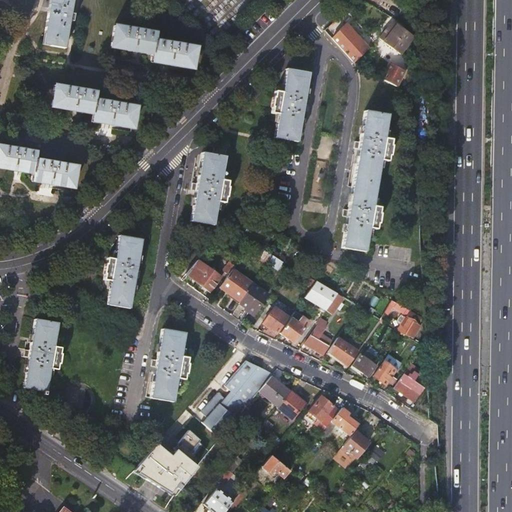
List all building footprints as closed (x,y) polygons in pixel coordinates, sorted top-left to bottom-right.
[(50,0),(43,44),(65,48),(70,21),(73,22),(74,15),(71,14),(73,0),(50,0)] [(400,54),(412,37),(393,23),(380,39),(400,54)] [(380,39),(393,23),(392,23),(380,39)] [(110,48),(151,55),(150,62),(192,69),(196,48),(177,45),(177,43),(169,42),(169,43),(155,41),(156,34),(142,32),(142,30),(134,29),(134,30),(114,27),(110,48)] [(343,50),(354,62),(366,51),(344,28),(332,39),(343,50)] [(391,64),(383,79),(396,86),(405,71),(391,64)] [(297,141),(303,111),(304,104),(309,73),(286,69),(274,137),(297,141)] [(108,103),(95,101),(96,94),(82,91),(82,90),(74,88),(74,90),(54,86),(51,107),(92,115),(90,122),(132,129),(136,109),(116,105),(116,104),(108,102),(108,103)] [(365,110),(359,141),(358,149),(347,209),(346,217),(341,247),(364,251),(388,114),(365,110)] [(213,154),(202,152),(197,183),(196,190),(190,221),(214,225),(227,147),(215,145),(213,154)] [(48,163),(35,160),(36,153),(22,151),(22,149),(15,148),(14,149),(0,147),(0,169),(32,174),(31,182),(73,188),(76,167),(56,164),(56,163),(48,162),(48,163)] [(118,235),(106,304),(130,308),(135,277),(136,270),(142,239),(118,235)] [(197,260),(185,274),(210,292),(221,277),(197,260)] [(232,269),(235,266),(229,262),(223,271),(228,275),(232,269)] [(298,278),(301,272),(294,268),(290,274),(298,278)] [(228,275),(220,286),(240,301),(253,284),(232,269),(228,275)] [(344,273),(338,269),(327,287),(333,291),(344,273)] [(327,287),(325,286),(316,281),(304,297),(326,310),(337,294),(333,291),(327,287)] [(240,301),(239,303),(253,313),(267,294),(253,284),(240,301)] [(337,294),(344,298),(347,293),(340,289),(337,294)] [(332,314),(344,298),(337,294),(326,310),(332,314)] [(389,305),(390,302),(377,294),(368,310),(381,318),(389,305)] [(399,311),(402,306),(392,300),(390,302),(389,305),(399,311)] [(268,304),(260,316),(264,319),(262,323),(276,333),(287,317),(268,304)] [(294,312),(279,333),(287,338),(287,337),(289,335),(295,340),(308,321),(294,312)] [(405,334),(412,338),(419,325),(412,320),(414,318),(409,315),(407,317),(406,317),(398,330),(405,334)] [(58,323),(34,319),(29,350),(28,357),(23,388),(46,392),(58,323)] [(324,327),(317,323),(304,344),(323,355),(329,345),(328,345),(329,343),(326,341),(327,340),(319,335),(324,327)] [(156,360),(155,366),(150,398),(174,402),(185,333),(162,329),(156,360)] [(327,351),(348,366),(357,352),(341,340),(343,337),(339,334),(327,351)] [(359,353),(350,367),(363,377),(365,375),(369,378),(377,366),(371,362),(375,357),(367,351),(363,356),(359,353)] [(423,362),(417,357),(412,364),(419,369),(423,362)] [(265,372),(245,361),(223,386),(230,392),(224,399),(217,393),(200,412),(206,418),(202,422),(220,438),(234,421),(237,416),(258,391),(270,376),(272,375),(265,372)] [(383,361),(373,376),(385,385),(396,370),(383,361)] [(418,374),(408,367),(393,387),(414,402),(423,388),(413,381),(418,374)] [(289,392),(270,376),(258,391),(277,407),(289,392)] [(305,403),(290,391),(289,392),(277,407),(277,408),(291,420),(305,403)] [(326,426),(339,411),(321,397),(309,411),(318,419),(316,421),(319,423),(320,421),(326,426)] [(349,414),(342,408),(339,411),(326,426),(322,432),(327,436),(336,425),(349,436),(358,425),(347,416),(349,414)] [(150,481),(173,495),(187,478),(191,473),(205,457),(210,450),(220,438),(202,422),(196,416),(144,474),(148,477),(150,475),(153,478),(150,481)] [(246,424),(237,416),(234,421),(242,428),(246,424)] [(273,425),(266,420),(263,425),(269,430),(273,425)] [(368,443),(354,431),(342,446),(356,458),(368,443)] [(233,461),(252,438),(250,436),(244,443),(239,439),(226,454),(233,461)] [(218,457),(210,450),(205,457),(212,463),(218,457)] [(274,471),(284,479),(290,471),(270,455),(262,467),(270,474),(274,471)] [(212,463),(205,457),(191,473),(199,480),(212,463)] [(229,466),(221,476),(226,481),(232,473),(229,470),(231,468),(229,466)] [(267,477),(261,472),(248,487),(254,492),(267,477)] [(191,473),(187,478),(201,489),(204,484),(199,480),(191,473)] [(240,492),(249,482),(246,479),(244,482),(242,481),(236,489),(240,492)] [(171,498),(173,495),(150,481),(150,482),(171,498)] [(203,504),(212,511),(224,511),(227,508),(233,501),(227,497),(225,494),(216,488),(203,504)] [(336,503),(341,508),(343,506),(349,499),(343,495),(336,503)] [(357,500),(352,495),(349,499),(343,506),(348,510),(357,500)] [(230,510),(239,500),(236,497),(233,501),(227,508),(230,510)]
